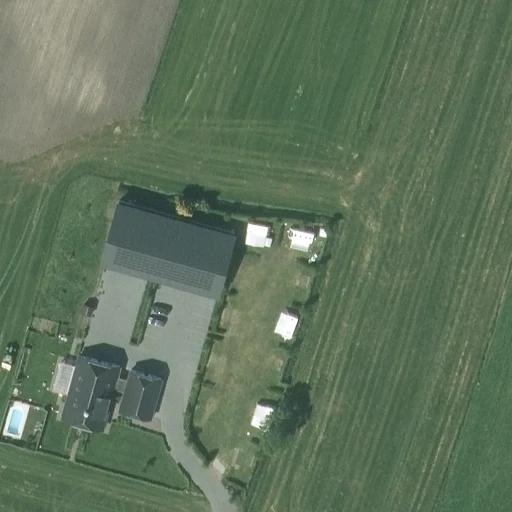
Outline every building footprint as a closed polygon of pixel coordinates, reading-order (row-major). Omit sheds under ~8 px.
[(118,250),(185,262),(192,223),(128,212),(127,220),(100,216),(93,255),(71,251),(60,315),(105,323),(118,250)] [(218,231),(204,280),(223,285),(237,236),(218,231)] [(39,246),(28,305),(50,309),(61,250),(39,246)] [(241,294),(220,290),(217,307),(237,311),(241,294)] [(123,295),(123,330),(152,330),(152,295),(123,295)] [(178,329),(173,347),(195,352),(199,334),(178,329)] [(102,428),(119,369),(77,357),(61,417),(102,428)] [(153,420),(164,380),(132,371),(122,411),(153,420)] [(299,441),(305,422),(283,416),(278,434),(299,441)]
